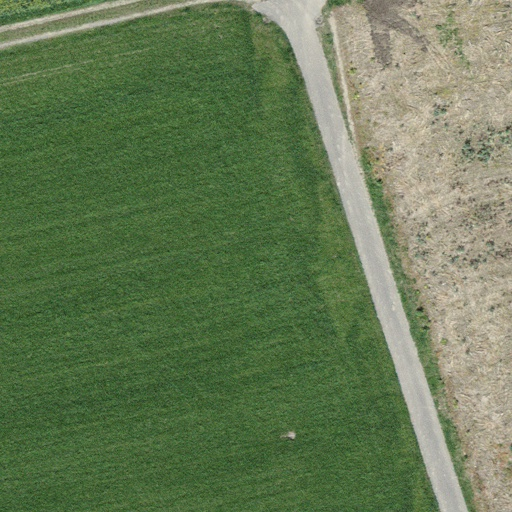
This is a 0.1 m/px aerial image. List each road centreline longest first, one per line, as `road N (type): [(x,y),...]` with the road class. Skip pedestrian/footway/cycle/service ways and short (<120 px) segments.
road 1 (track): [(448,511),(280,0)]
road 2 (track): [(0,24),(118,0)]
